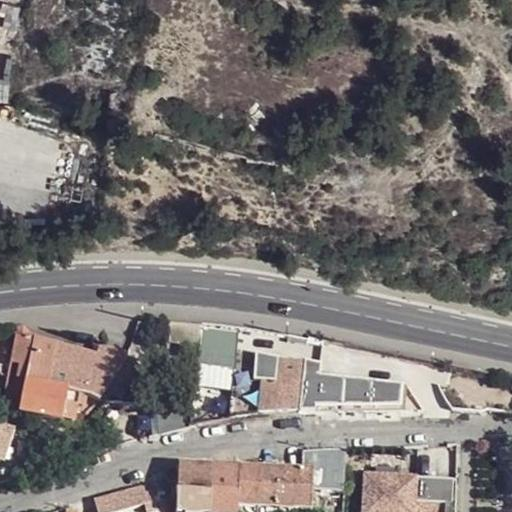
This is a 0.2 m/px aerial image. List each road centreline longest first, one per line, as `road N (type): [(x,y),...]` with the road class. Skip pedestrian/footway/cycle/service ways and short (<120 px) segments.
road 1 (residential): [(0,508),(120,466),(236,439),(301,430),(511,427)]
road 2 (primary): [(511,345),(216,289),(105,282),(0,291)]
